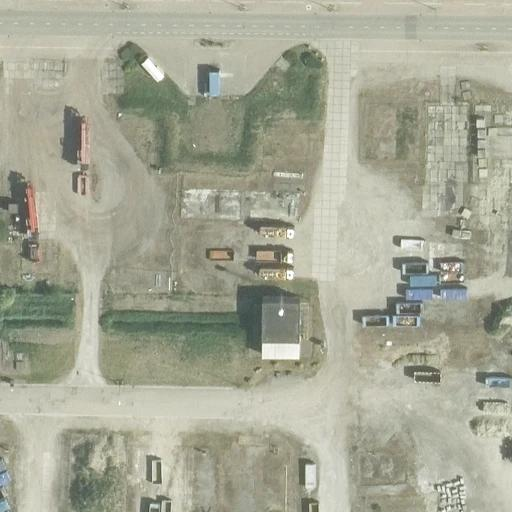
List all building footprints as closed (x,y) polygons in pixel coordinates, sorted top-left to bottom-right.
[(217,56),(217,71),(229,71),(229,56),(217,56)] [(472,183),(474,94),(431,93),(429,182),(472,183)] [(369,98),(369,158),(418,158),(418,97),(369,98)] [(102,189),(156,188),(154,105),(100,106),(102,189)] [(164,185),(182,186),(183,167),(165,166),(164,185)] [(216,201),(216,184),(217,184),(217,167),(193,168),(194,201),(216,201)] [(267,200),(268,178),(228,176),(227,198),(267,200)] [(275,199),(303,202),(305,182),(277,179),(275,199)] [(162,204),(160,243),(149,242),(148,252),(135,251),(134,264),(183,267),(187,205),(162,204)] [(277,222),(309,225),(310,208),(279,206),(277,222)] [(299,297),(262,297),(261,355),(298,355),(299,297)] [(511,372),(511,344),(389,340),(389,355),(466,358),(465,371),(511,372)] [(497,447),(451,446),(451,432),(364,430),(363,480),(417,481),(417,488),(496,489),(497,447)] [(0,511),(17,511),(18,439),(0,439),(0,511)] [(204,441),(204,475),(226,475),(225,441),(204,441)] [(268,507),(296,508),(299,442),(272,441),(268,507)] [(226,511),(226,495),(198,495),(197,511),(226,511)] [(368,499),(367,511),(448,511),(449,499),(368,499)]
